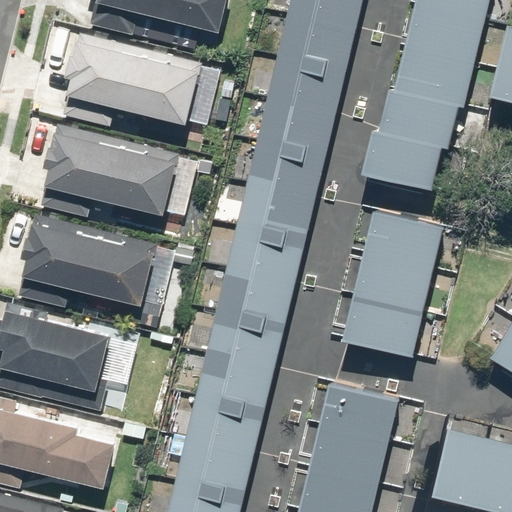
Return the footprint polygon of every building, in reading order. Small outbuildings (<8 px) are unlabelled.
[(102,0),(96,22),(139,32),(144,12),(161,16),(162,11),(231,28),(237,0),(102,0)] [(356,30),(363,0),(291,0),(288,14),(356,30)] [(481,23),(486,0),(417,0),(416,7),(481,23)] [(470,66),(481,23),(416,7),(405,50),(470,66)] [(345,73),(356,30),(288,14),(278,57),(345,73)] [(495,99),(511,102),(511,28),(508,28),(491,97),(495,99)] [(209,61),(87,31),(77,73),(80,73),(70,112),(117,124),(122,102),(197,120),(210,67),(207,66),(209,61)] [(460,108),(470,66),(405,50),(395,93),(460,108)] [(335,116),(345,73),(278,57),(267,100),(335,116)] [(445,150),(456,107),(395,93),(387,91),(377,133),(445,150)] [(324,159),(335,116),(267,100),(257,142),(324,159)] [(186,151),(64,121),(58,146),(60,146),(56,163),(57,163),(48,203),(94,214),(99,192),(175,210),(188,157),(185,156),(186,151)] [(430,191),(441,149),(377,133),(370,132),(360,174),(430,191)] [(314,201),(324,159),(257,142),(247,185),(314,201)] [(304,244),(314,201),(247,185),(236,228),(304,244)] [(374,211),(364,255),(432,271),(442,227),(374,211)] [(164,242),(42,212),(32,254),(35,254),(25,294),(72,305),(77,284),(153,302),(153,300),(167,304),(181,249),(164,245),(164,242)] [(293,287),(304,244),(236,228),(226,271),(293,287)] [(364,255),(354,298),(422,314),(432,271),(364,255)] [(283,330),(293,287),(226,271),(215,313),(283,330)] [(354,298),(343,342),(411,358),(422,314),(354,298)] [(0,344),(8,347),(0,377),(0,382),(48,395),(48,394),(107,409),(112,388),(107,386),(121,332),(53,314),(54,310),(14,300),(10,318),(0,315),(0,344)] [(272,372),(283,330),(215,313),(205,356),(272,372)] [(511,371),(511,322),(491,359),(511,371)] [(262,415),(272,372),(205,356),(194,399),(262,415)] [(384,444),(394,401),(328,385),(318,428),(384,444)] [(0,479),(26,486),(32,463),(115,484),(126,440),(88,430),(89,425),(21,408),(23,400),(0,393),(0,479)] [(251,458),(262,415),(194,399),(184,442),(251,458)] [(373,487),(384,444),(318,428),(308,471),(373,487)] [(432,498),(477,508),(493,439),(449,428),(432,498)] [(477,508),(493,511),(511,511),(511,443),(493,439),(477,508)] [(241,501),(251,458),(184,442),(174,484),(241,501)] [(367,511),(373,487),(308,471),(298,511),(367,511)] [(238,511),(241,501),(174,484),(166,511),(238,511)] [(0,511),(67,511),(69,507),(0,489),(0,511)]
